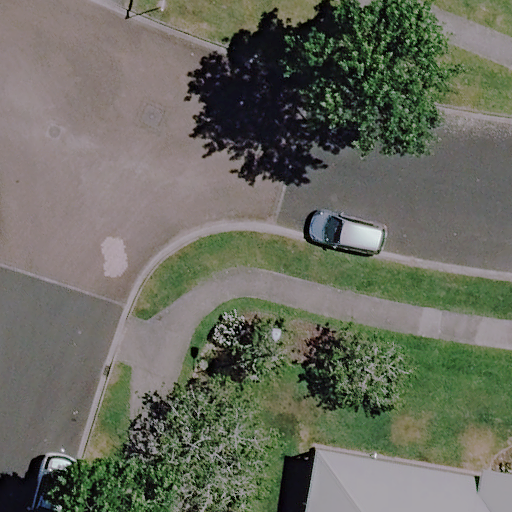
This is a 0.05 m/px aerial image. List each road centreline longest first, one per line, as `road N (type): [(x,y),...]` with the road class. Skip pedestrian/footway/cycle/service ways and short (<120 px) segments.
road 1 (residential): [(511,201),(307,168),(99,79)]
road 2 (residential): [(0,443),(99,79)]
